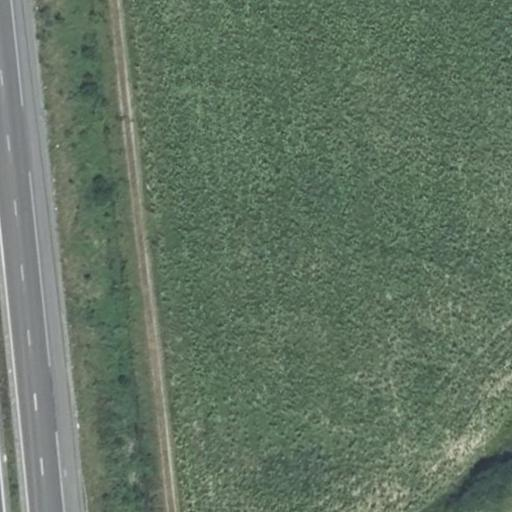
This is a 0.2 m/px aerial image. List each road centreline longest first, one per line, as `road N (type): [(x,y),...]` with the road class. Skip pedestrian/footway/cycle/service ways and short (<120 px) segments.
road 1 (track): [(171,511),(110,0)]
road 2 (motorway): [(44,511),(0,71)]
